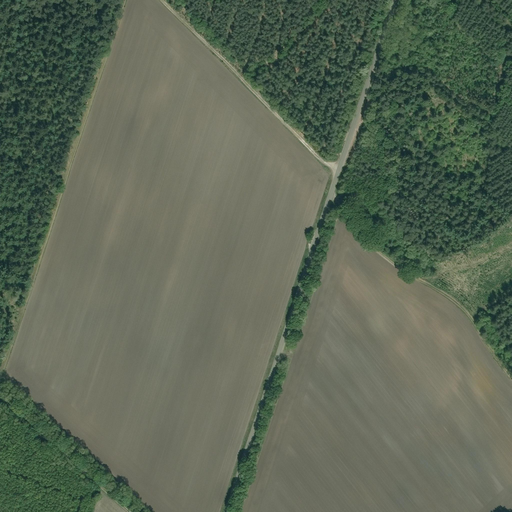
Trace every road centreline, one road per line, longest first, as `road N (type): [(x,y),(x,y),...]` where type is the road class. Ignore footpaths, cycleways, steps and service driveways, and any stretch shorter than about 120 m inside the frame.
road 1 (residential): [(397,0),(226,511)]
road 2 (track): [(0,373),(125,0)]
road 3 (track): [(162,0),(322,160),(341,168)]
road 4 (track): [(0,391),(129,511)]
